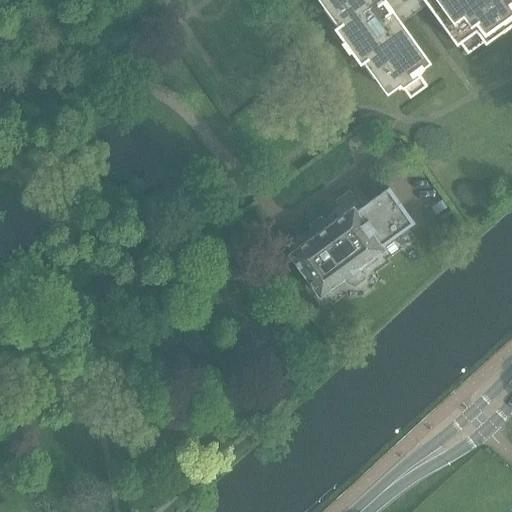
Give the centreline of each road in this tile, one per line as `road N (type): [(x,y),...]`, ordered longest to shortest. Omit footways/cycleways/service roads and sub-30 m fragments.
road 1 (tertiary): [(511,374),(383,491)]
road 2 (tertiary): [(383,491),(468,445),(511,401)]
